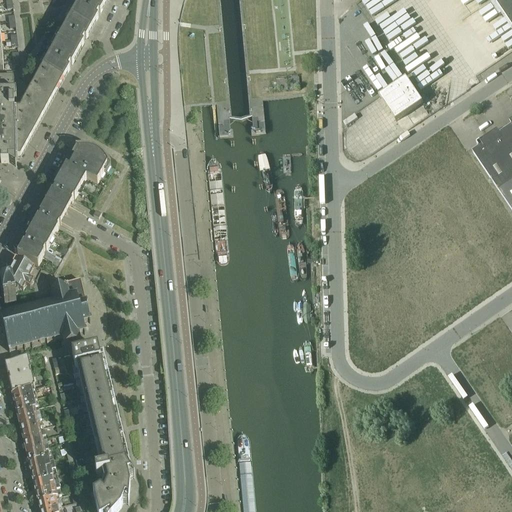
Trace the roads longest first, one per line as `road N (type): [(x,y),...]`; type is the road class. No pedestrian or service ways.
road 1 (unclassified): [(215,511),(181,153),(172,139),(151,137)]
road 2 (unclassified): [(156,511),(136,254),(27,190)]
road 3 (tertiary): [(183,511),(151,137)]
road 4 (unclassified): [(332,193),(343,369),(371,385),(387,382),(434,348)]
road 5 (unclassified): [(332,193),(511,75)]
road 6 (tertiary): [(27,190),(92,77),(139,63)]
road 7 (unclassified): [(326,16),(332,193)]
road 8 (unclassified): [(434,348),(511,460)]
